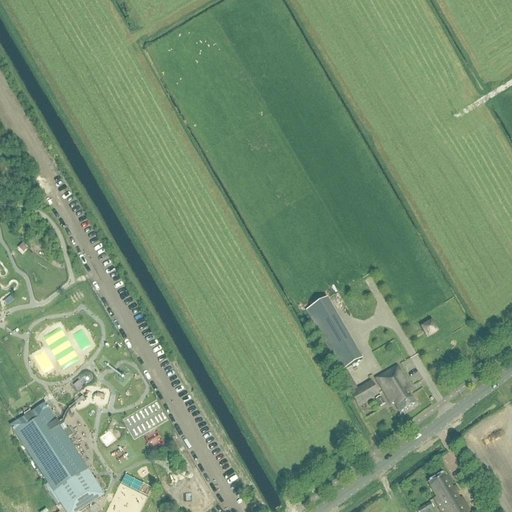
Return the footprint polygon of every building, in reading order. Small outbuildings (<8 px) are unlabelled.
[(306,312),(331,355),(352,343),(327,300),(306,312)] [(352,343),(331,355),(341,373),(362,360),(352,343)] [(420,355),(414,358),(420,371),(426,368),(420,355)] [(399,414),(415,404),(409,394),(411,392),(397,368),(376,380),(391,405),(393,404),(399,414)] [(136,374),(109,384),(115,401),(142,392),(136,374)] [(378,395),(371,382),(350,395),(357,407),(378,395)] [(380,397),(375,400),(380,408),(385,405),(380,397)] [(170,401),(173,407),(181,404),(178,398),(170,401)] [(41,407),(14,425),(13,431),(43,478),(47,476),(51,482),(48,485),(44,487),(56,506),(60,504),(63,509),(79,511),(80,511),(94,503),(98,486),(84,465),(78,464),(68,448),(69,442),(47,408),(41,407)] [(0,490),(6,502),(37,485),(5,428),(0,431),(0,490)] [(469,511),(461,499),(459,500),(456,495),(458,493),(455,487),(452,489),(444,475),(444,474),(427,484),(428,484),(436,499),(433,500),(440,511),(469,511)] [(429,511),(434,510),(430,503),(416,511),(429,511)]
